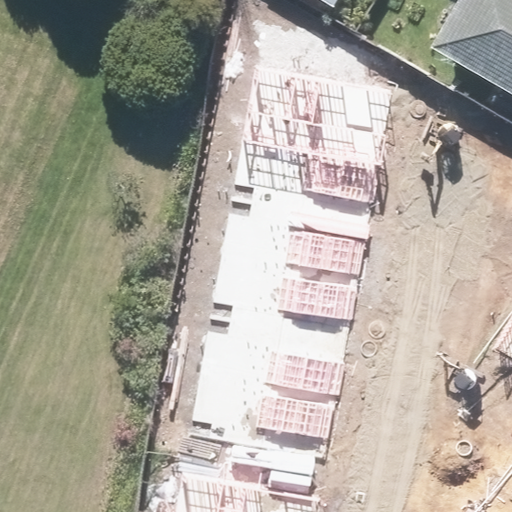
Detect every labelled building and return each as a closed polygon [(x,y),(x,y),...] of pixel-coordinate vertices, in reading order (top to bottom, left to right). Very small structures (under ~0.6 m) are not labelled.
[(511,0),(468,0),(440,48),(511,90),(511,0)] [(258,7),(222,3),(217,55),(253,59),(258,7)] [(254,81),(193,427),(327,450),(388,105),(254,81)] [(511,328),(499,351),(511,358),(511,328)] [(187,474),(180,511),(318,511),(321,498),(187,474)]
